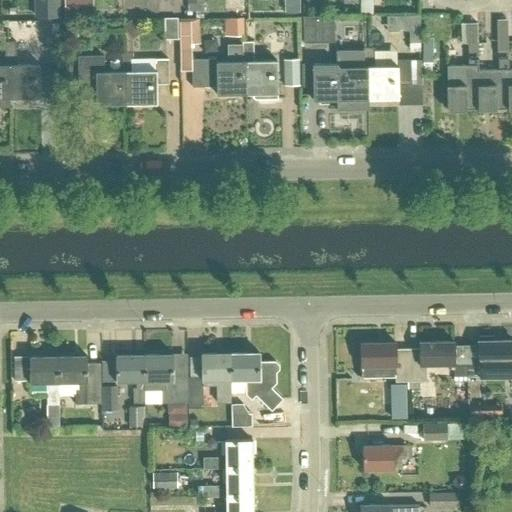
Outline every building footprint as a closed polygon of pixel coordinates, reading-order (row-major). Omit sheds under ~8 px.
[(33,0),(34,17),(59,17),(59,0),(33,0)] [(63,0),(64,17),(93,17),(92,0),(63,0)] [(284,0),(285,12),(300,12),(299,0),(284,0)] [(314,15),(302,15),(302,41),(314,41),(314,15)] [(188,44),(198,44),(198,19),(164,19),(164,37),(176,37),(176,69),(188,69),(188,44)] [(509,109),(508,69),(507,51),(507,33),(496,33),(497,69),(478,69),(478,110),(509,109)] [(15,41),(8,41),(5,41),(5,65),(9,65),(9,98),(40,97),(39,64),(16,65),(15,41)] [(246,61),(247,94),(257,94),(257,103),(277,102),(276,60),(253,61),(253,41),(242,42),(242,61),(246,61)] [(467,43),(467,65),(446,65),(447,110),(478,110),(478,69),(477,43),(467,43)] [(374,46),(363,46),(364,50),(364,66),(367,65),(368,98),(399,97),(398,83),(411,83),(410,59),(396,59),(396,64),(375,65),(374,46)] [(367,65),(364,66),(364,50),(336,50),(337,64),(312,65),(313,92),(313,100),(368,98),(367,65)] [(154,58),(154,71),(133,71),(132,52),(122,52),(122,71),(126,71),(127,104),(157,104),(156,83),(168,83),(168,58),(154,58)] [(298,85),(298,58),(283,59),(283,85),(298,85)] [(215,61),(215,59),(191,59),(192,88),(216,87),(217,95),(247,94),(246,61),(242,61),(215,61)] [(103,62),(82,62),(83,98),(96,97),(96,105),(127,104),(126,71),(122,71),(103,71),(103,62)] [(0,64),(0,106),(10,106),(9,98),(9,65),(5,65),(0,64)] [(511,346),(511,347),(511,340),(493,340),(493,338),(477,338),(477,341),(477,364),(507,364),(507,386),(511,385),(511,346)] [(406,348),(407,381),(426,381),(426,365),(453,365),(452,341),(418,341),(418,348),(406,348)] [(407,381),(406,348),(394,349),(394,342),(359,342),(359,377),(395,376),(395,381),(407,381)] [(231,353),(202,353),(203,376),(189,376),(189,391),(189,408),(203,407),(203,380),(220,380),(220,402),(230,402),(231,402),(231,380),(231,371),(231,353)] [(231,371),(231,380),(246,380),(246,394),(252,400),(256,395),(271,411),(283,399),(272,388),(276,383),(276,373),(279,370),(279,365),(276,362),(260,362),(260,353),(231,353),(231,371)] [(189,391),(189,376),(174,376),(174,354),(144,355),(145,381),(162,381),(162,403),(187,403),(188,408),(189,408),(189,391)] [(144,355),(116,355),(116,382),(134,382),(134,404),(145,403),(145,381),(144,355)] [(59,357),(59,383),(76,383),(76,405),(88,404),(102,404),(102,364),(88,364),(88,356),(59,357)] [(59,405),(59,383),(59,357),(30,357),(31,384),(47,383),(47,405),(59,405)] [(118,410),(118,387),(103,387),(104,410),(118,410)] [(230,402),(231,426),(251,425),(251,413),(250,413),(243,402),(231,402),(230,402)] [(130,407),(130,427),(143,427),(143,407),(130,407)] [(422,439),(446,439),(446,422),(422,423),(422,439)] [(224,458),(203,458),(203,470),(224,470),(225,470),(252,470),(252,439),(224,439),(224,458)] [(401,460),(406,460),(406,445),(361,446),(362,470),(401,470),(401,460)] [(224,486),(203,486),(203,498),(224,497),(225,498),(252,498),(252,470),(225,470),(224,470),(224,486)] [(176,472),(152,472),(152,487),(176,487),(176,472)] [(468,492),(426,492),(426,506),(468,506),(468,492)] [(225,498),(224,497),(224,511),(252,511),(252,498),(225,498)]
